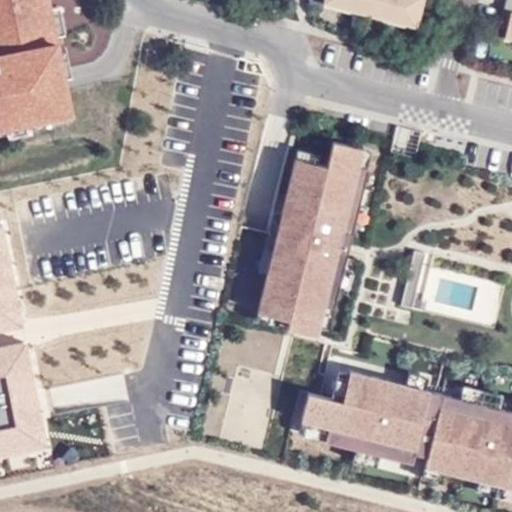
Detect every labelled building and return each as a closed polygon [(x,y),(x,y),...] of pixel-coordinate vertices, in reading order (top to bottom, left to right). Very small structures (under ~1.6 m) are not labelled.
[(0,0),(0,126),(32,121),(32,119),(70,111),(49,0),(0,0)] [(341,0),(406,15),(417,18),(421,0),(341,0)] [(511,0),(505,0),(500,23),(507,25),(504,35),(511,37),(511,0)] [(362,146),(333,139),(327,164),(296,156),(258,310),(289,317),(287,327),(316,334),(323,304),(333,307),(346,253),(367,168),(358,165),(362,146)] [(0,334),(26,329),(4,219),(0,220),(0,461),(50,451),(29,346),(0,351),(0,334)] [(425,252),(414,249),(400,305),(411,307),(425,252)] [(289,317),(258,310),(255,320),(287,327),(289,317)] [(310,391),(303,418),(331,425),(328,439),(413,460),(416,446),(430,450),(426,464),(446,468),(479,477),(511,484),(511,409),(498,406),(461,397),(426,389),(407,384),(351,370),(344,399),(310,391)] [(303,418),(300,432),(328,439),(331,425),(303,418)]
